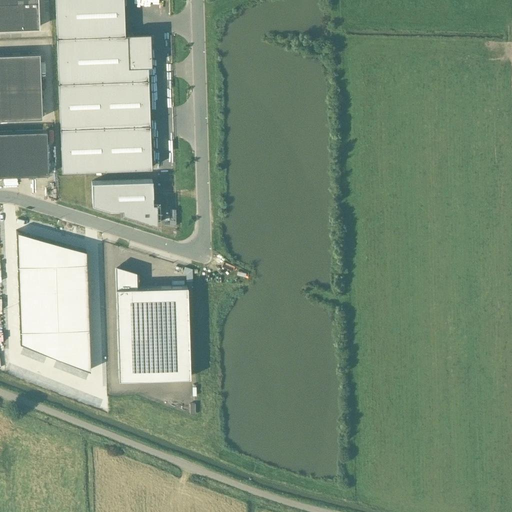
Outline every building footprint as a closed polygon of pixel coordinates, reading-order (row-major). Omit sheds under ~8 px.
[(0,0),(0,28),(39,26),(37,0),(0,0)] [(123,0),(55,0),(62,169),(151,167),(147,65),(151,65),(151,58),(149,58),(148,33),(133,34),(133,32),(127,32),(126,33),(124,33),(123,0)] [(39,52),(0,53),(0,118),(42,117),(39,52)] [(46,130),(0,131),(0,174),(47,173),(46,130)] [(152,177),(88,177),(88,199),(105,205),(117,205),(117,209),(156,222),(156,200),(152,200),(152,177)] [(86,249),(16,230),(20,341),(90,369),(86,249)] [(136,271),(115,264),(118,378),(190,376),(187,285),(136,286),(136,271)] [(186,280),(193,280),(192,268),(185,266),(183,272),(186,273),(186,280)]
